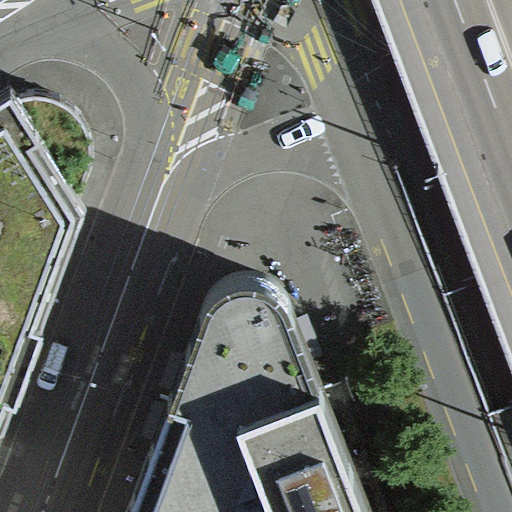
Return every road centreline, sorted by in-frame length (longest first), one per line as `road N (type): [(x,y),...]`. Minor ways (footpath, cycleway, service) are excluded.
road 1 (secondary): [(361,151),(497,511)]
road 2 (residential): [(42,511),(155,206)]
road 3 (unclassified): [(34,10),(98,40),(132,78),(152,129),(155,206)]
road 4 (residential): [(155,206),(200,173),(267,146),(361,151)]
road 5 (secondary): [(274,0),(315,45),(361,151)]
